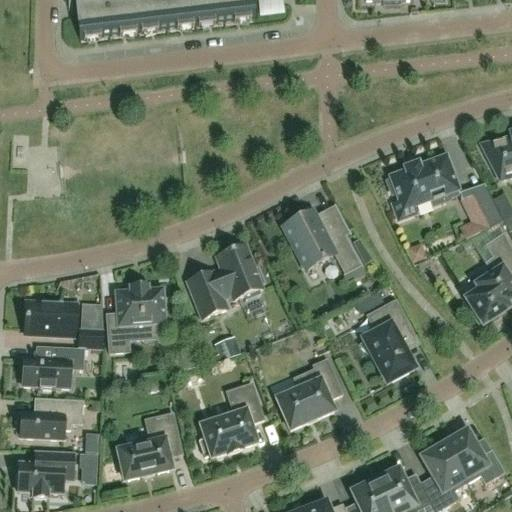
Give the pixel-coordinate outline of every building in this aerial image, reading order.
[(109,40),(104,0),(75,0),(80,43),(83,42),(84,43),(109,40)] [(133,0),(104,0),(109,40),(138,37),(133,0)] [(167,33),(162,0),(133,0),(138,37),(167,33)] [(191,0),(162,0),(167,33),(195,30),(191,0)] [(224,26),(220,0),(191,0),(195,30),(224,26)] [(251,0),(220,0),(224,26),(251,23),(251,22),(254,22),(251,0)] [(282,6),(282,1),(281,0),(257,0),(260,18),(283,16),(282,7),(282,6)] [(365,0),(365,5),(383,4),(383,8),(400,8),(400,4),(413,4),(413,0),(365,0)] [(511,136),(509,137),(510,141),(481,148),(499,184),(511,180),(511,136)] [(448,201),(460,197),(446,160),(419,170),(418,167),(404,172),(405,175),(389,181),(390,183),(387,185),(392,198),(395,197),(399,205),(392,208),(398,224),(417,217),(414,210),(430,204),(432,209),(449,203),(448,201)] [(502,226),(484,188),(459,197),(463,203),(459,205),(470,226),(459,232),(465,244),(502,226)] [(350,240),(351,239),(335,209),(334,209),(337,216),(324,223),(325,226),(320,229),(313,215),(283,231),(303,270),(318,263),(319,266),(334,259),(344,278),(343,279),(344,280),(362,270),(361,269),(345,240),(349,238),(350,240)] [(503,225),(511,220),(511,211),(511,209),(498,216),(503,225)] [(468,301),(463,305),(471,316),(482,333),(498,322),(496,319),(508,312),(505,307),(511,301),(511,288),(502,274),(511,267),(511,253),(503,237),(501,238),(482,250),(490,262),(484,266),(492,278),(490,280),(465,296),(468,301)] [(406,267),(421,262),(416,247),(400,253),(406,267)] [(245,250),(216,261),(222,276),(214,279),(213,276),(187,286),(202,323),(228,313),(224,303),(231,300),(233,304),(245,299),(246,303),(260,297),(259,294),(263,292),(261,289),(264,287),(258,271),(255,272),(245,250)] [(164,327),(162,293),(148,294),(147,290),(130,291),(130,296),(116,297),(118,328),(107,329),(109,357),(129,356),(128,338),(134,338),(134,337),(157,336),(157,328),(164,327)] [(378,296),(361,305),(366,315),(383,306),(378,296)] [(28,306),(27,306),(25,338),(75,340),(76,308),(75,308),(75,310),(61,309),(61,305),(42,305),(42,309),(28,308),(28,306)] [(395,305),(368,320),(376,336),(363,343),(364,345),(358,349),(373,366),(375,365),(387,388),(414,373),(393,334),(407,327),(395,305)] [(79,333),(78,353),(84,353),(102,354),(103,334),(79,333)] [(240,358),(234,341),(214,348),(218,358),(212,360),(215,368),(240,358)] [(84,353),(78,353),(55,351),(55,364),(24,363),(22,390),(39,391),(39,393),(55,394),(55,392),(70,392),(71,366),(84,367),(84,353)] [(276,403),(290,434),(334,415),(329,404),(342,399),(327,364),(313,370),(314,374),(294,383),(298,394),(276,403)] [(165,381),(147,384),(149,395),(167,392),(165,381)] [(211,462),(257,447),(250,428),(264,424),(252,388),(226,396),(234,419),(200,430),(205,443),(199,445),(204,461),(210,459),(211,462)] [(38,419),(21,418),(21,426),(17,426),(16,438),(20,438),(20,442),(63,444),(64,434),(71,434),(71,428),(82,429),(83,405),(39,403),(38,419)] [(118,455),(125,484),(171,473),(169,462),(182,458),(173,417),(145,424),(150,448),(118,455)] [(267,427),(256,431),(263,451),(274,448),(267,427)] [(444,448),(467,488),(480,480),(485,489),(505,477),(491,454),(480,460),(466,435),(444,448)] [(467,488),(444,448),(421,461),(436,486),(424,494),(433,511),(445,511),(459,504),(454,495),(467,488)] [(19,468),(18,496),(33,496),(33,502),(47,503),(48,497),(62,498),(63,484),(72,484),(74,456),(43,455),(42,469),(19,468)] [(378,483),(375,484),(388,511),(433,511),(424,494),(423,494),(418,485),(407,492),(398,473),(394,475),(392,471),(376,479),(378,483)] [(388,511),(375,484),(371,486),(369,482),(353,490),(355,494),(351,496),(359,511),(358,511),(346,511),(345,511),(388,511)]
